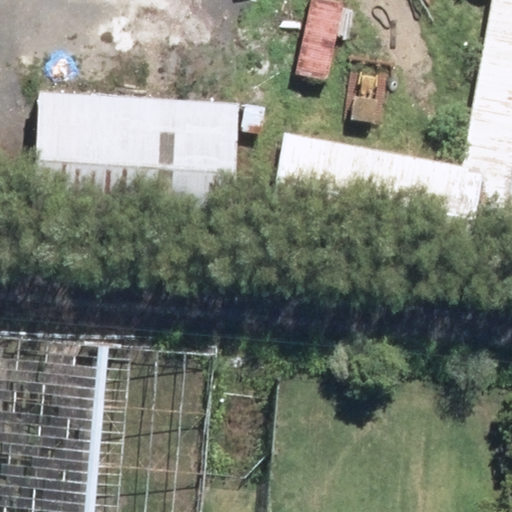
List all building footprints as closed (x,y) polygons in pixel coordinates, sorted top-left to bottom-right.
[(290,17),(249,0),(223,0),(207,39),(270,66),(290,17)] [(511,0),(495,0),(464,165),(290,133),(273,222),(472,260),(483,205),(511,210),(511,0)] [(341,0),(301,0),(294,78),(333,82),(341,0)] [(244,102),(44,91),(36,226),(236,237),(244,102)] [(208,511),(213,464),(220,376),(222,348),(0,330),(0,511),(208,511)]
